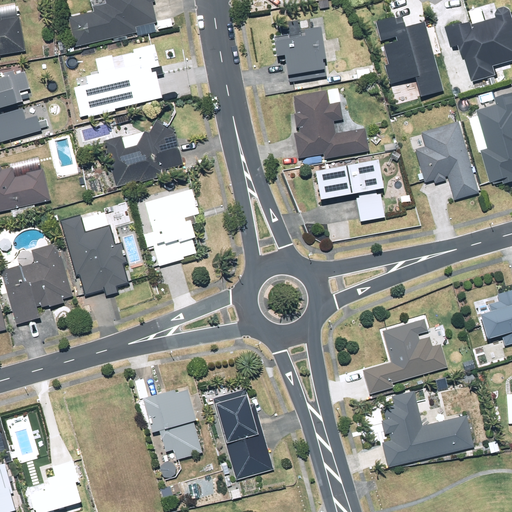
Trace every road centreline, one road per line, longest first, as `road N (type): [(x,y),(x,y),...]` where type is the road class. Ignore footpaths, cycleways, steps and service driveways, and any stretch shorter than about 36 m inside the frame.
road 1 (tertiary): [(226,85),(299,266)]
road 2 (tertiary): [(253,277),(226,85)]
road 3 (residential): [(310,274),(473,244)]
road 4 (residential): [(473,244),(321,304)]
road 5 (residential): [(104,352),(246,294)]
road 6 (residential): [(255,326),(104,352)]
